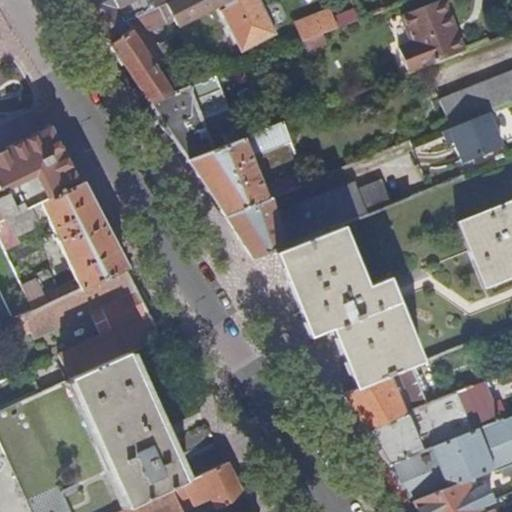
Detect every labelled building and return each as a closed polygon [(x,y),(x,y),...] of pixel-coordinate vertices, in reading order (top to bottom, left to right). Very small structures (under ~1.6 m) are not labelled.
[(82,0),(80,1),(109,44),(129,32),(124,24),(153,10),(148,1),(138,6),(134,0),(82,0)] [(109,44),(149,104),(210,79),(204,67),(167,86),(156,71),(167,63),(145,32),(175,19),(178,25),(218,6),(241,52),(275,34),(258,0),(173,0),(169,2),(153,10),(124,24),(129,32),(109,44)] [(148,1),(153,10),(169,2),(168,0),(134,0),(138,6),(148,1)] [(409,76),(467,53),(445,0),(440,0),(402,14),(413,43),(398,48),(409,76)] [(327,32),(334,30),(327,11),(319,14),(327,32)] [(295,24),(302,42),(317,36),(318,36),(327,32),(319,14),(295,24)] [(306,53),(322,47),(317,36),(302,42),(306,53)] [(511,74),(440,103),(450,128),(485,114),(511,103),(511,74)] [(180,152),(187,163),(246,140),(240,124),(221,131),(224,140),(210,146),(201,123),(230,110),(216,77),(210,79),(149,104),(160,121),(167,132),(180,152)] [(450,128),(446,129),(461,165),(500,149),(485,114),(450,128)] [(0,219),(79,182),(52,124),(0,149),(0,219)] [(187,163),(223,218),(270,200),(307,185),(303,175),(263,191),(250,158),(291,142),(285,125),(246,140),(187,163)] [(169,159),(180,152),(167,132),(156,140),(169,159)] [(0,219),(0,241),(4,250),(16,244),(12,235),(44,219),(75,279),(44,294),(35,279),(21,286),(33,311),(124,268),(99,221),(79,182),(0,219)] [(227,224),(252,262),(275,253),(341,226),(388,208),(379,182),(355,192),(352,184),(275,216),(270,200),(223,218),(227,224)] [(511,215),(473,231),(498,293),(511,287),(511,215)] [(357,390),(411,368),(422,364),(388,277),(366,286),(341,226),(275,253),(300,312),(310,339),(332,330),(357,390)] [(56,356),(68,379),(125,353),(160,337),(124,268),(33,311),(5,324),(12,338),(29,330),(33,337),(100,305),(111,330),(56,356)] [(0,291),(0,324),(12,319),(0,291)] [(68,379),(6,407),(0,409),(0,452),(2,457),(5,455),(31,511),(117,511),(168,488),(173,486),(183,482),(172,459),(125,353),(68,379)] [(342,396),(364,431),(427,405),(411,368),(357,390),(342,396)] [(364,431),(386,467),(501,421),(497,412),(469,424),(453,394),(427,405),(364,431)] [(407,503),(410,502),(491,470),(496,470),(511,464),(511,416),(501,421),(386,467),(384,468),(407,503)] [(217,447),(201,452),(206,468),(222,463),(217,447)] [(243,495),(226,462),(183,482),(190,497),(175,504),(178,510),(193,503),(194,505),(210,498),(215,508),(243,495)] [(494,511),(494,510),(489,511),(475,511),(480,510),(467,484),(482,478),(485,484),(511,473),(511,464),(496,470),(491,470),(410,502),(416,511),(494,511)] [(176,493),(173,486),(168,488),(171,495),(176,493)] [(178,511),(178,510),(175,504),(171,495),(168,488),(117,511),(178,511)]
